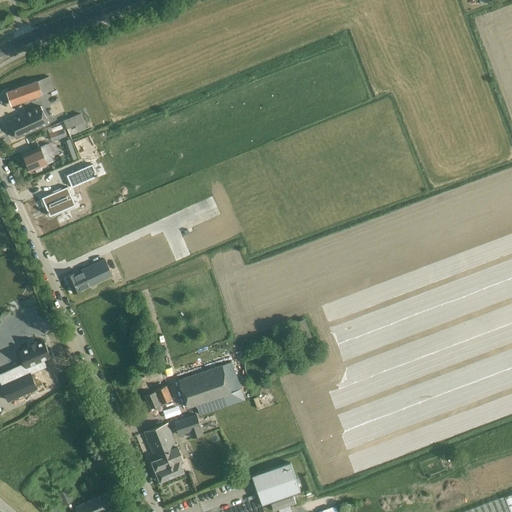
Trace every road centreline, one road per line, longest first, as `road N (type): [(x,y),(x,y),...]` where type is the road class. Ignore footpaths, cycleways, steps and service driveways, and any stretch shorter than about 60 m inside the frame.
road 1 (residential): [(157,511),(0,167)]
road 2 (secondary): [(0,52),(132,0)]
